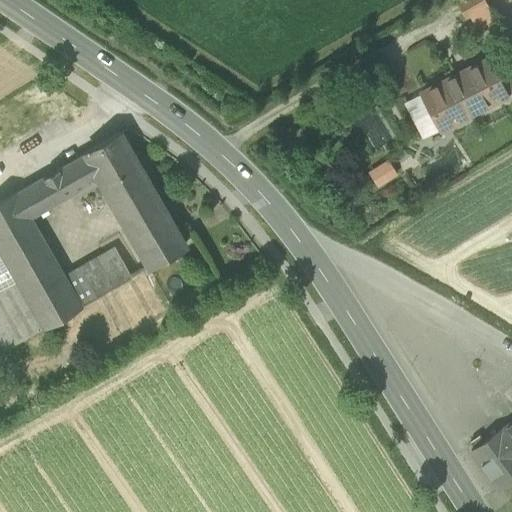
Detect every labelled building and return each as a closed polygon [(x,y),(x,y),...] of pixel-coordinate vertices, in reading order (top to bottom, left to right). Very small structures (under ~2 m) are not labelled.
[(462,0),(457,3),(465,17),(487,5),(484,0),(462,0)] [(488,60),(506,95),(511,91),(511,72),(502,53),(488,60)] [(421,93),(440,130),(506,96),(506,95),(488,60),(487,60),(486,59),(441,82),(421,93)] [(406,101),(425,137),(440,130),(421,93),(406,101)] [(98,179),(131,235),(167,214),(120,133),(84,154),(98,179)] [(57,169),(71,194),(98,179),(84,154),(57,169)] [(371,173),(378,185),(393,175),(386,163),(371,173)] [(57,169),(44,176),(58,201),(71,194),(57,169)] [(44,176),(17,192),(31,217),(58,201),(44,176)] [(17,192),(0,201),(0,254),(22,293),(43,328),(82,305),(66,277),(31,217),(17,192)] [(167,214),(131,235),(149,267),(185,246),(167,214)] [(82,305),(132,276),(115,248),(66,277),(82,305)] [(0,321),(13,345),(43,328),(22,293),(0,254),(0,321)] [(0,352),(13,345),(0,321),(0,352)] [(511,423),(503,430),(511,442),(511,423)] [(511,476),(511,442),(503,430),(487,442),(484,438),(477,442),(471,447),(475,451),(471,454),(496,488),(498,487),(511,476)]
